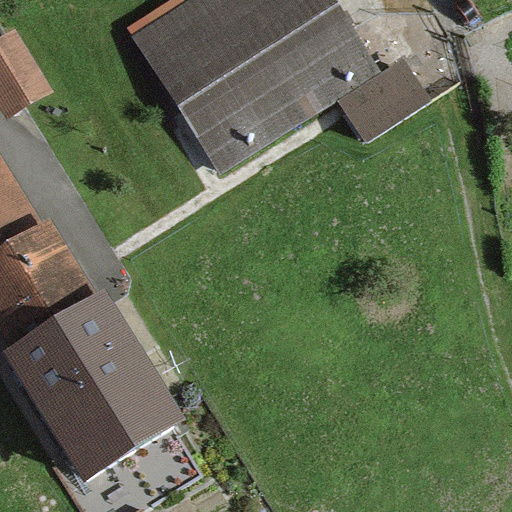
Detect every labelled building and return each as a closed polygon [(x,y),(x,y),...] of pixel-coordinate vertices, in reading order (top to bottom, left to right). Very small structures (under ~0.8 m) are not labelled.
[(367,78),(320,0),(207,0),(133,44),(210,172),(367,78)] [(55,96),(17,33),(0,42),(0,110),(8,124),(55,96)] [(0,155),(0,259),(46,231),(0,155)] [(0,259),(0,338),(9,352),(90,303),(46,231),(0,259)] [(87,493),(188,431),(106,299),(5,361),(87,493)]
